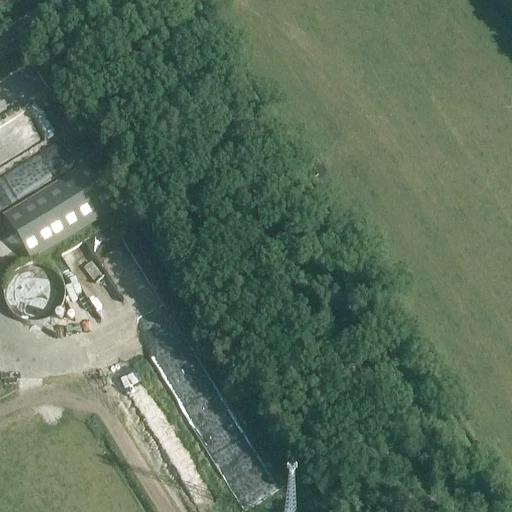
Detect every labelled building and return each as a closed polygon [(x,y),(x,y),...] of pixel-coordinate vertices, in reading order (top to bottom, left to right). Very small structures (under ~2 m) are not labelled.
[(112,212),(85,168),(3,218),(30,262),(112,212)] [(123,220),(103,232),(135,284),(156,271),(123,220)] [(80,256),(99,278),(119,261),(101,239),(80,256)] [(67,325),(103,338),(113,310),(78,297),(67,325)] [(291,484),(212,338),(180,355),(259,502),(291,484)] [(150,358),(134,367),(142,382),(137,384),(147,403),(168,392),(150,358)]
